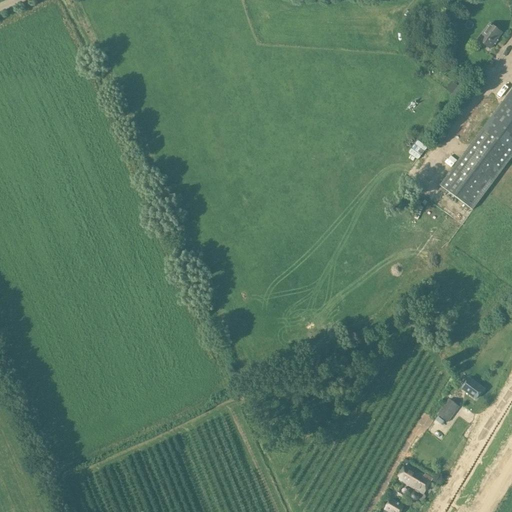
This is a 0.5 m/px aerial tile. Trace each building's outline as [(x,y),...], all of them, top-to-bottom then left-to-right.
[(479,39),(490,48),(494,43),(496,44),(499,40),(497,39),(502,33),(490,23),(479,39)] [(493,75),(503,61),(494,55),(484,70),(493,75)] [(456,103),(469,86),(462,81),(458,86),(451,81),(445,90),(452,95),(450,98),(456,103)] [(511,89),(482,130),(440,186),(473,210),(511,156),(511,89)] [(404,124),(409,108),(404,106),(399,122),(404,124)] [(351,275),(342,283),(350,292),(359,284),(351,275)] [(336,304),(340,307),(348,296),(344,293),(336,304)] [(476,399),(483,389),(469,378),(461,388),(476,399)] [(448,423),(460,407),(449,399),(437,415),(448,423)] [(403,466),(397,477),(401,478),(400,480),(416,489),(414,491),(411,492),(409,495),(410,499),(414,501),(417,501),(420,498),(419,494),(420,491),(424,494),(433,479),(425,474),(424,476),(408,466),(406,468),(403,466)] [(391,499),(385,509),(383,511),(400,511),(403,506),(391,499)]
